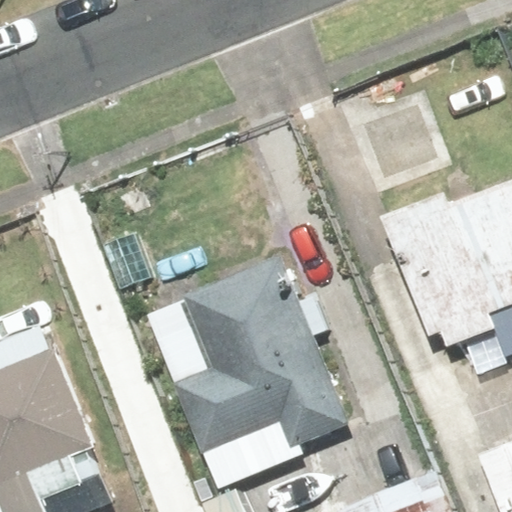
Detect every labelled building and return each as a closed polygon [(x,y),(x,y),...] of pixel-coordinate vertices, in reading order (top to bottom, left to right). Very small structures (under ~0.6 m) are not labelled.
[(511,181),(404,220),(446,337),(456,333),(461,347),(507,330),(511,343),(511,181)] [(291,243),(157,301),(239,489),(322,453),(320,448),(366,428),(327,340),(345,333),(327,292),(315,297),(291,243)] [(58,326),(0,349),(0,472),(16,511),(64,511),(59,498),(116,475),(106,449),(114,446),(75,348),(68,351),(58,326)] [(511,511),(511,446),(488,455),(510,511),(511,511)] [(462,511),(450,475),(352,509),(352,511),(462,511)]
